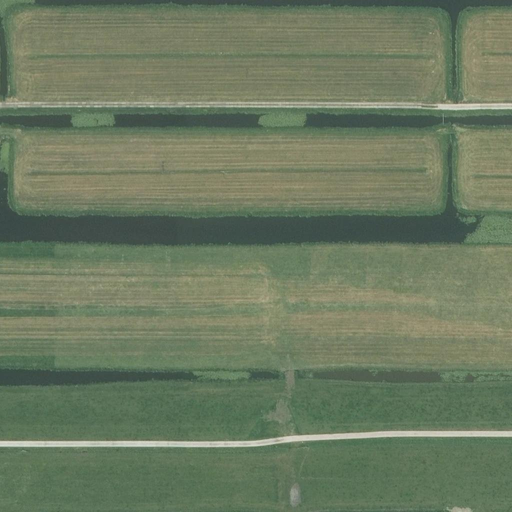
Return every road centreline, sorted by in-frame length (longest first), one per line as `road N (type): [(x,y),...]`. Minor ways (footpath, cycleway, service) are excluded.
road 1 (track): [(511,435),(0,444)]
road 2 (track): [(511,107),(0,105)]
